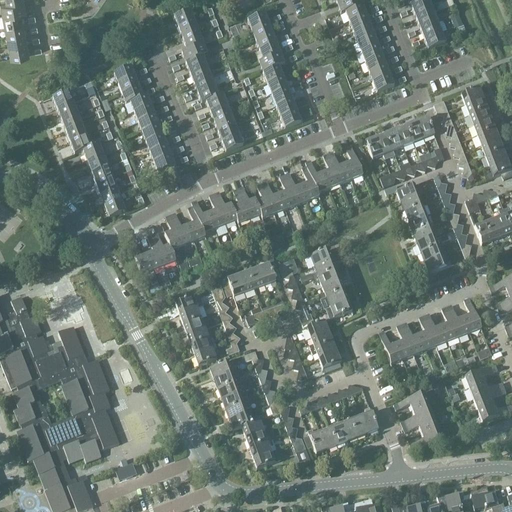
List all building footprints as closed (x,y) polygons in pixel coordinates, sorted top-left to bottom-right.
[(23,0),(6,4),(0,4),(0,5),(2,15),(20,12),(25,11),(23,0)] [(344,14),(352,11),(362,7),(359,0),(350,0),(336,6),(340,16),(344,14)] [(432,12),(427,1),(410,8),(415,19),(432,12)] [(344,14),(347,20),(364,13),(362,7),(352,11),(344,14)] [(2,15),(4,26),(22,23),(20,12),(2,15)] [(173,18),(177,30),(194,23),(189,12),(173,18)] [(415,19),(419,30),(436,23),(432,12),(415,19)] [(368,24),(364,13),(347,20),(351,30),(368,24)] [(453,15),(455,21),(463,19),(461,13),(453,15)] [(247,22),(251,32),(268,25),(264,15),(247,22)] [(22,23),(4,26),(6,37),(24,33),(22,23)] [(198,35),(194,23),(177,30),(182,41),(198,35)] [(419,30),(423,40),(440,34),(436,23),(419,30)] [(351,30),(355,41),(373,34),(368,24),(351,30)] [(268,25),(251,32),(255,42),(272,36),(268,25)] [(26,44),(24,33),(6,37),(8,47),(26,44)] [(355,41),(359,52),(377,45),(373,34),(355,41)] [(445,45),(440,34),(423,40),(427,51),(445,45)] [(202,46),(198,35),(182,41),(186,52),(198,48),(202,46)] [(276,46),(272,36),(255,42),(259,52),(276,46)] [(28,55),(26,44),(8,47),(10,58),(28,55)] [(381,56),(377,45),(359,52),(363,62),(381,56)] [(276,46),(259,52),(263,63),(280,56),(276,46)] [(182,59),(184,64),(202,57),(198,48),(186,52),(180,54),(182,59)] [(258,64),(262,74),(278,68),(284,66),(280,56),(263,63),(258,64)] [(363,62),(368,73),(385,66),(381,56),(363,62)] [(184,64),(189,75),(206,68),(202,57),(184,64)] [(368,73),(372,84),(389,77),(385,66),(368,73)] [(113,75),(117,86),(134,79),(130,68),(113,75)] [(206,68),(189,75),(192,85),(210,78),(206,68)] [(262,74),(266,86),(283,79),(278,68),(262,74)] [(147,76),(145,70),(139,73),(141,79),(147,76)] [(393,88),(389,77),(372,84),(376,94),(393,88)] [(192,85),(196,95),(214,88),(210,78),(192,85)] [(134,79),(117,86),(121,96),(138,89),(134,79)] [(287,91),(283,79),(266,86),(271,97),(287,91)] [(218,98),(214,88),(196,95),(200,105),(205,103),(218,98)] [(142,99),(138,89),(121,96),(125,106),(129,104),(142,99)] [(460,97),(464,107),(482,100),(478,90),(460,97)] [(271,97),(275,108),(291,102),(287,91),(271,97)] [(52,99),(56,111),(72,104),(68,93),(52,99)] [(108,94),(103,96),(107,110),(112,109),(108,94)] [(205,103),(209,113),(226,107),(222,96),(218,98),(205,103)] [(129,104),(133,114),(150,107),(146,97),(142,99),(129,104)] [(464,107),(468,118),(486,111),(482,100),(464,107)] [(275,108),(280,120),(296,113),(291,102),(275,108)] [(437,118),(443,119),(444,115),(447,114),(443,103),(433,107),(437,118)] [(56,111),(61,122),(77,116),(72,104),(56,111)] [(133,114),(137,124),(154,117),(150,107),(133,114)] [(209,113),(213,123),(230,117),(226,107),(209,113)] [(468,118),(472,128),(490,121),(486,111),(468,118)] [(300,125),(296,113),(280,120),(284,131),(300,125)] [(444,115),(443,119),(441,128),(447,129),(448,126),(451,124),(447,114),(444,115)] [(77,116),(61,122),(65,133),(81,127),(77,116)] [(158,128),(154,117),(137,124),(141,134),(158,128)] [(230,117),(213,123),(217,133),(234,127),(230,117)] [(426,119),(416,123),(423,141),(433,137),(426,119)] [(472,128),(476,138),(494,131),(490,121),(472,128)] [(416,123),(405,127),(413,145),(423,141),(416,123)] [(455,135),(451,124),(448,126),(447,129),(445,138),(451,140),(452,136),(455,135)] [(85,138),(81,127),(65,133),(69,144),(85,138)] [(238,137),(234,127),(217,133),(221,144),(238,137)] [(405,127),(395,131),(402,149),(413,145),(405,127)] [(460,130),(465,144),(474,141),(469,127),(460,130)] [(162,138),(158,128),(141,134),(145,144),(162,138)] [(392,153),(402,149),(395,131),(385,135),(392,153)] [(476,138),(480,149),(498,141),(494,131),(476,138)] [(382,157),(392,153),(385,135),(375,139),(382,157)] [(459,145),(455,135),(452,136),(451,140),(449,149),(455,150),(456,146),(459,145)] [(242,147),(238,137),(221,144),(225,154),(242,147)] [(90,149),(85,138),(69,144),(74,156),(82,152),(90,149)] [(145,144),(149,155),(166,148),(162,138),(145,144)] [(371,162),(382,157),(375,139),(364,143),(371,162)] [(480,149),(484,159),(502,152),(498,141),(480,149)] [(456,146),(455,150),(453,159),(459,160),(460,157),(463,156),(459,145),(456,146)] [(82,152),(86,163),(102,157),(98,146),(90,149),(82,152)] [(350,164),(344,166),(350,182),(361,178),(350,147),(344,149),(350,164)] [(166,148),(149,155),(153,165),(170,158),(166,148)] [(435,159),(430,161),(431,163),(436,164),(443,162),(439,150),(433,153),(435,159)] [(502,152),(484,159),(488,169),(506,162),(502,152)] [(332,154),(327,156),(339,186),(350,182),(344,166),(338,168),(332,154)] [(339,186),(327,156),(321,158),(327,173),(321,175),(327,191),(339,186)] [(467,166),(463,156),(460,157),(459,160),(457,169),(463,170),(464,167),(467,166)] [(102,157),(86,163),(91,174),(107,168),(102,157)] [(174,168),(170,158),(153,165),(157,175),(174,168)] [(430,161),(421,164),(422,167),(426,168),(434,171),(436,164),(431,163),(430,161)] [(510,172),(506,162),(488,169),(490,174),(484,177),(486,182),(500,176),(503,182),(511,178),(511,174),(511,172),(510,172)] [(304,165),(305,168),(316,195),(327,191),(321,175),(315,177),(310,163),(304,165)] [(421,164),(410,168),(411,171),(415,172),(424,174),(426,168),(422,167),(421,164)] [(461,179),(467,181),(468,177),(471,176),(467,166),(464,167),(463,170),(461,179)] [(107,169),(107,168),(91,174),(95,185),(111,179),(109,174),(112,173),(110,168),(107,169)] [(300,187),(307,203),(318,199),(316,195),(305,168),(301,170),(306,185),(300,187)] [(410,168),(400,172),(401,175),(405,176),(414,178),(415,172),(411,171),(410,168)] [(400,172),(390,176),(391,179),(395,180),(403,182),(405,176),(401,175),(400,172)] [(295,208),(307,203),(300,187),(294,190),(289,175),(283,177),(295,208)] [(393,186),(395,180),(391,179),(390,176),(379,180),(382,190),(393,186)] [(284,212),(295,208),(283,177),(278,179),(284,194),(278,196),(284,212)] [(440,189),(441,185),(438,178),(432,180),(437,191),(440,189)] [(111,179),(95,185),(99,197),(115,190),(111,179)] [(511,180),(504,183),(503,189),(506,190),(508,193),(511,191),(511,180)] [(273,216),(284,212),(278,196),(272,198),(266,184),(261,186),(273,216)] [(447,186),(441,185),(440,189),(437,191),(441,201),(444,200),(445,195),(447,186)] [(262,221),(273,216),(261,186),(256,188),(261,202),(256,205),(260,217),(262,221)] [(395,194),(399,204),(418,197),(414,187),(397,193),(395,187),(383,192),(385,198),(395,194)] [(494,188),(492,193),(496,194),(497,197),(508,193),(506,190),(503,189),(494,188)] [(242,189),(237,191),(249,222),(260,217),(256,205),(254,201),(248,203),(242,189)] [(120,202),(115,190),(99,197),(104,208),(120,202)] [(238,208),(232,210),(236,222),(237,226),(249,222),(237,191),(232,193),(238,208)] [(488,201),(497,197),(496,194),(492,193),(483,191),(482,197),(486,198),(488,201)] [(225,226),(236,222),(232,210),(230,206),(224,208),(218,194),(213,196),(225,226)] [(451,197),(445,195),(444,200),(441,201),(445,211),(448,210),(449,206),(451,197)] [(225,226),(213,196),(208,198),(214,212),(208,215),(214,231),(225,226)] [(477,205),(488,201),(486,198),(482,197),(473,196),(472,202),(476,202),(477,205)] [(418,197),(399,204),(403,215),(421,207),(418,197)] [(124,213),(120,202),(104,208),(108,219),(124,213)] [(202,235),(214,231),(208,215),(202,217),(196,202),(190,205),(192,208),(202,235)] [(472,207),(477,205),(476,202),(472,202),(464,205),(469,216),(474,213),(472,207)] [(445,211),(449,222),(452,220),(453,216),(455,207),(449,206),(448,210),(445,211)] [(403,215),(407,225),(425,218),(421,207),(403,215)] [(192,225),(186,228),(193,244),(204,239),(202,235),(192,208),(187,210),(192,225)] [(500,218),(494,220),(502,239),(511,235),(504,216),(502,211),(498,213),(500,218)] [(193,244),(186,228),(180,230),(174,215),(169,217),(181,248),(193,244)] [(459,217),(453,216),(452,220),(449,222),(453,232),(456,231),(457,226),(459,217)] [(170,252),(181,248),(169,217),(164,219),(170,234),(164,236),(168,247),(170,252)] [(425,218),(407,225),(411,235),(429,228),(425,218)] [(494,220),(484,224),(491,243),(502,239),(494,220)] [(481,247),(491,243),(484,224),(474,228),(481,247)] [(453,232),(456,242),(460,241),(460,237),(462,228),(457,226),(456,231),(453,232)] [(411,235),(415,245),(433,238),(429,228),(411,235)] [(156,235),(151,237),(163,268),(175,264),(170,252),(168,247),(162,250),(156,235)] [(152,254),(146,256),(152,272),(163,268),(151,237),(146,239),(152,254)] [(456,242),(460,252),(464,251),(464,247),(466,238),(460,237),(460,241),(456,242)] [(433,238),(415,245),(419,256),(437,249),(433,238)] [(140,277),(152,272),(146,256),(140,258),(134,244),(128,246),(140,277)] [(470,248),(464,247),(464,251),(460,252),(464,262),(468,261),(470,248)] [(441,259),(437,249),(419,256),(423,266),(441,259)] [(308,258),(313,269),(331,262),(327,251),(308,258)] [(443,264),(441,259),(423,266),(427,277),(445,269),(450,268),(448,263),(443,264)] [(335,272),(331,262),(313,269),(315,274),(311,276),(313,281),(335,272)] [(268,266),(257,269),(264,288),(270,286),(272,291),(276,289),(274,282),(280,280),(276,269),(270,271),(268,266)] [(282,280),(288,282),(289,278),(292,277),(288,266),(278,270),(282,280)] [(257,269),(247,273),(254,292),(264,288),(257,269)] [(318,284),(320,289),(339,282),(335,272),(313,281),(312,281),(314,286),(318,284)] [(243,296),(254,292),(247,273),(236,277),(243,296)] [(55,289),(68,287),(66,274),(53,276),(55,289)] [(233,300),(243,296),(236,277),(226,281),(228,286),(222,289),(227,300),(232,298),(233,300)] [(289,278),(288,282),(286,291),(292,292),(293,287),(296,286),(292,277),(289,278)] [(506,289),(508,295),(511,293),(511,280),(489,289),(491,295),(506,289)] [(319,302),(324,300),(343,292),(339,282),(320,289),(323,295),(317,297),(319,302)] [(290,301),(296,302),(297,298),(300,297),(296,286),(293,287),(292,292),(290,301)] [(210,293),(214,303),(217,302),(221,305),(224,300),(221,289),(210,293)] [(343,292),(324,300),(328,310),(347,302),(343,292)] [(511,293),(508,295),(510,301),(496,307),(498,312),(511,306),(511,293)] [(297,298),(296,302),(294,311),(301,313),(301,309),(304,308),(300,297),(297,298)] [(174,306),(178,317),(197,310),(193,299),(174,306)] [(44,486),(41,487),(50,511),(84,511),(92,509),(82,484),(87,482),(85,477),(69,483),(62,463),(66,461),(68,465),(83,460),(85,465),(100,460),(97,451),(101,450),(102,452),(118,446),(107,415),(103,417),(102,412),(110,409),(104,395),(109,393),(97,363),(84,368),(80,358),(84,357),(73,330),(57,336),(60,344),(50,348),(52,353),(48,354),(42,340),(43,340),(43,339),(37,341),(35,337),(41,335),(41,334),(40,335),(34,320),(28,322),(20,300),(9,304),(18,326),(13,328),(16,335),(12,337),(0,307),(0,356),(4,355),(6,359),(3,360),(15,390),(18,389),(19,393),(12,396),(17,411),(13,413),(18,428),(21,427),(23,432),(16,434),(27,465),(32,463),(38,478),(41,476),(44,486)] [(469,317),(462,319),(469,335),(480,331),(468,300),(463,302),(469,317)] [(214,303),(218,313),(221,312),(225,315),(228,310),(221,305),(217,302),(214,303)] [(351,313),(347,302),(328,310),(331,316),(327,318),(329,322),(351,313)] [(283,306),(273,310),(275,314),(277,314),(284,312),(283,306)] [(511,306),(498,312),(500,317),(511,312),(511,306)] [(469,335),(462,319),(456,321),(451,307),(446,309),(458,340),(469,335)] [(304,308),(301,309),(301,313),(298,320),(301,326),(312,321),(310,316),(307,317),(304,308)] [(446,344),(458,340),(446,309),(441,311),(446,325),(440,328),(446,344)] [(197,310),(178,317),(182,327),(201,320),(197,310)] [(273,310),(261,314),(263,317),(267,318),(276,320),(277,314),(275,314),(273,310)] [(232,320),(225,315),(221,312),(218,313),(222,324),(225,323),(229,325),(232,320)] [(252,318),(253,321),(265,324),(267,318),(263,317),(261,314),(252,318)] [(435,349),(446,344),(440,328),(434,330),(428,316),(423,318),(435,349)] [(255,326),(253,321),(252,318),(244,321),(248,328),(255,326)] [(435,349),(423,318),(418,320),(424,334),(418,337),(424,353),(435,349)] [(204,330),(201,320),(182,327),(186,337),(204,330)] [(303,331),(306,330),(314,327),(312,321),(301,326),(303,331)] [(222,324),(225,334),(229,333),(232,336),(236,331),(229,325),(225,323),(222,324)] [(306,330),(309,340),(328,333),(324,323),(314,327),(306,330)] [(406,325),(401,327),(413,357),(424,353),(418,337),(412,339),(406,325)] [(401,343),(395,346),(401,362),(413,357),(401,327),(395,329),(401,343)] [(204,330),(186,337),(189,348),(208,341),(204,330)] [(239,341),(232,336),(229,333),(225,334),(229,344),(232,343),(236,346),(239,341)] [(308,348),(310,352),(332,344),(328,333),(309,340),(312,346),(308,348)] [(390,366),(401,362),(395,346),(389,348),(383,333),(378,335),(390,366)] [(284,351),(290,352),(291,348),(293,347),(289,337),(286,338),(284,351)] [(208,341),(189,348),(187,348),(190,355),(192,354),(193,358),(212,351),(208,341)] [(238,353),(236,346),(232,343),(229,344),(231,349),(225,352),(227,358),(238,353)] [(315,355),(318,361),(336,354),(332,344),(310,352),(311,357),(315,355)] [(288,361),(294,362),(294,358),(297,357),(293,347),(291,348),(290,352),(288,361)] [(480,358),(493,356),(491,347),(479,349),(480,358)] [(216,362),(212,351),(193,358),(197,368),(216,362)] [(251,362),(253,367),(256,365),(257,361),(254,354),(243,358),(245,364),(251,362)] [(340,365),(336,354),(318,361),(322,372),(340,365)] [(294,358),(294,362),(292,371),(298,372),(299,368),(301,367),(297,357),(294,358)] [(253,367),(256,377),(260,375),(261,372),(263,363),(257,361),(256,365),(253,367)] [(209,371),(212,381),(231,375),(227,364),(209,371)] [(307,381),(301,367),(299,368),(298,372),(296,381),(302,383),(307,381)] [(464,379),(468,391),(484,384),(482,378),(497,373),(495,367),(464,379)] [(256,377),(260,387),(264,385),(265,382),(267,373),(261,372),(260,375),(256,377)] [(216,392),(235,385),(240,383),(238,378),(233,380),(231,375),(212,381),(216,392)] [(260,387),(264,397),(268,396),(269,392),(271,383),(265,382),(264,385),(260,387)] [(468,391),(473,402),(503,390),(501,385),(487,390),(484,384),(468,391)] [(235,385),(216,392),(220,402),(239,395),(235,385)] [(348,387),(347,393),(351,394),(352,397),(363,393),(361,390),(348,387)] [(503,390),(473,402),(477,413),(493,407),(491,401),(505,395),(503,390)] [(342,401),(352,397),(351,394),(347,393),(338,391),(336,397),(340,398),(342,401)] [(264,397),(268,408),(272,406),(273,402),(275,394),(269,392),(268,396),(264,397)] [(242,406),(239,395),(220,402),(224,412),(242,406)] [(409,407),(412,413),(428,407),(423,395),(393,407),(395,412),(409,407)] [(327,396),(326,401),(330,402),(331,405),(342,401),(340,398),(336,397),(327,396)] [(317,399),(316,405),(320,406),(321,409),(331,405),(330,402),(326,401),(317,399)] [(279,404),(273,402),(272,406),(268,408),(272,418),(279,415),(281,410),(279,404)] [(248,404),(242,406),(224,412),(227,423),(246,416),(244,411),(250,409),(248,404)] [(307,404),(306,409),(310,410),(311,413),(321,409),(320,406),(316,405),(307,404)] [(399,424),(402,430),(432,418),(428,407),(412,413),(414,419),(399,424)] [(495,413),(493,407),(477,413),(482,425),(511,412),(510,407),(495,413)] [(279,415),(283,425),(286,423),(287,419),(289,410),(283,409),(281,410),(279,415)] [(365,415),(359,418),(367,436),(378,432),(369,410),(364,412),(365,415)] [(231,433),(241,430),(250,426),(255,424),(251,414),(246,416),(227,423),(231,433)] [(359,418),(349,422),(356,440),(367,436),(359,418)] [(432,418),(402,430),(404,435),(418,429),(420,435),(436,429),(432,418)] [(283,425),(287,435),(290,434),(291,429),(293,421),(287,419),(286,423),(283,425)] [(346,444),(356,440),(349,422),(339,426),(346,444)] [(241,430),(244,440),(263,433),(259,423),(255,424),(250,426),(241,430)] [(339,426),(329,430),(336,448),(346,444),(339,426)] [(297,431),(291,429),(290,434),(287,435),(291,445),(294,444),(295,440),(297,431)] [(441,440),(436,429),(420,435),(423,441),(408,447),(410,452),(441,440)] [(326,452),(336,448),(329,430),(318,434),(326,452)] [(315,456),(326,452),(318,434),(312,436),(311,432),(306,434),(308,438),(302,440),(307,451),(312,449),(315,456)] [(265,439),(263,433),(244,440),(248,450),(270,442),(268,438),(265,439)] [(301,441),(295,440),(294,444),(291,445),(295,456),(305,452),(301,441)] [(270,442),(248,450),(252,461),(271,454),(269,448),(272,447),(270,442)] [(271,454),(252,461),(256,471),(279,463),(275,452),(271,454)] [(142,460),(127,467),(131,477),(146,471),(142,460)] [(464,495),(466,502),(471,501),(473,511),(480,511),(490,509),(491,511),(503,511),(504,511),(502,505),(497,507),(494,494),(488,495),(486,489),(464,495)] [(456,497),(457,497),(460,507),(466,506),(465,502),(466,502),(464,495),(463,496),(462,493),(456,495),(456,497)] [(435,497),(438,506),(438,505),(440,511),(461,511),(460,507),(457,497),(456,497),(444,501),(442,495),(435,497)] [(510,510),(504,511),(503,511),(511,511),(511,495),(506,498),(510,510)] [(370,501),(367,502),(369,511),(379,511),(378,506),(372,508),(370,501)] [(340,507),(340,509),(341,509),(341,511),(369,511),(367,502),(347,508),(347,505),(340,507)] [(440,511),(438,505),(438,506),(426,509),(424,503),(417,505),(418,508),(419,511),(440,511)]
